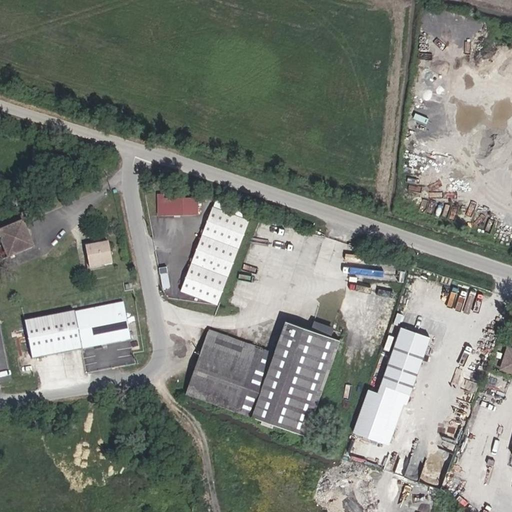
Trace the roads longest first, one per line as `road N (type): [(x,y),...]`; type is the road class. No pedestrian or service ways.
road 1 (tertiary): [(511,271),(138,145)]
road 2 (unclassified): [(138,145),(130,173),(159,362),(136,379),(0,403)]
road 3 (tertiary): [(138,145),(0,98)]
